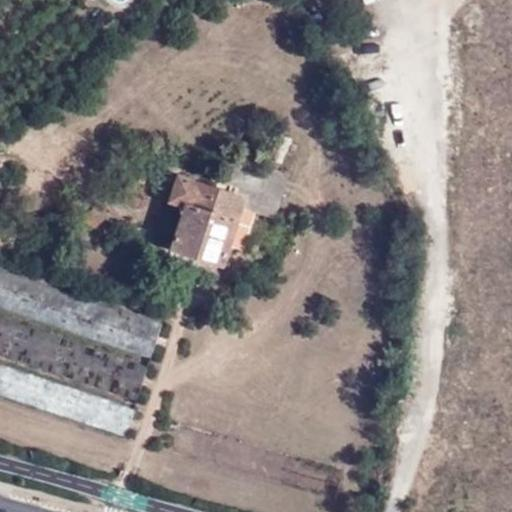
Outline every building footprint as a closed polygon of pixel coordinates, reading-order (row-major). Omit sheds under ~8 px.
[(233,157),(230,163),(287,183),(289,175),(233,157)] [(287,183),(230,163),(226,173),(217,170),(211,187),(182,176),(173,203),(189,210),(176,249),(225,266),(244,209),(275,219),(287,183)] [(96,203),(92,210),(103,217),(99,223),(119,234),(127,221),(96,203)] [(161,324),(0,268),(0,306),(150,357),(161,324)] [(0,316),(0,354),(136,400),(148,366),(0,316)] [(133,409),(0,364),(0,394),(124,436),(133,409)] [(168,421),(159,449),(219,467),(335,498),(343,470),(168,421)]
